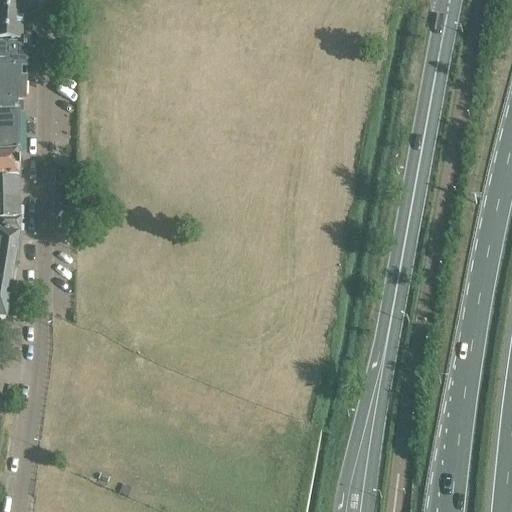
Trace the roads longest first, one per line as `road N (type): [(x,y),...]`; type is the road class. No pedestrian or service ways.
road 1 (secondary): [(359,511),(448,0)]
road 2 (residential): [(46,0),(41,315),(17,511)]
road 3 (primary): [(511,148),(488,237),(448,511)]
